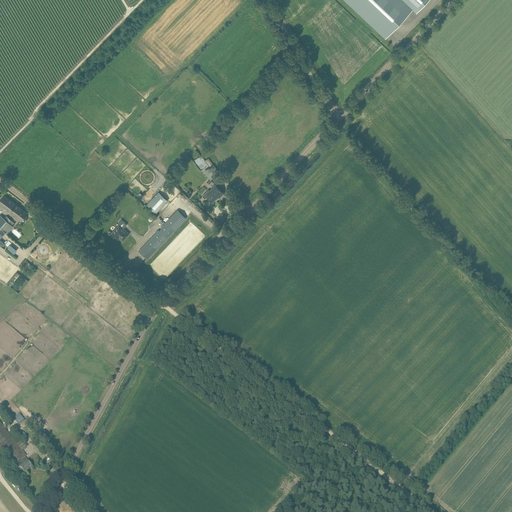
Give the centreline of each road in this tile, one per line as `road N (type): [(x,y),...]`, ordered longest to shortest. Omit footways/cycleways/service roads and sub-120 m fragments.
road 1 (track): [(160,303),(434,511)]
road 2 (unclassified): [(160,303),(340,114)]
road 3 (unclassified): [(43,511),(160,303)]
road 4 (unclassified): [(160,303),(0,177)]
road 5 (unclassified): [(340,114),(449,0)]
road 6 (unclassified): [(340,114),(270,0)]
